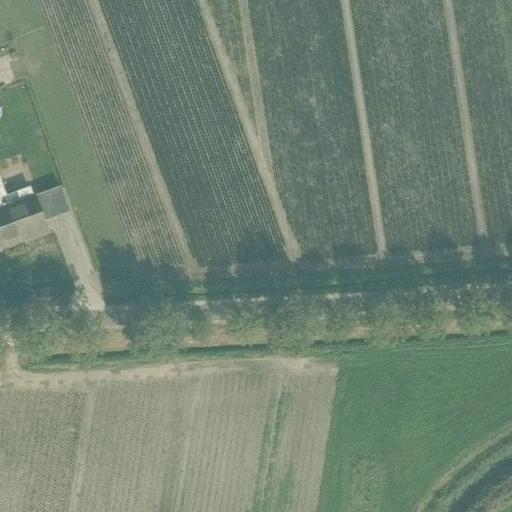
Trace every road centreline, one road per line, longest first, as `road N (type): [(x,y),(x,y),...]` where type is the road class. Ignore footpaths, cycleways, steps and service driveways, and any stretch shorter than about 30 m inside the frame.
road 1 (tertiary): [(0,312),(174,317),(511,292)]
road 2 (track): [(417,511),(437,480),(511,432)]
